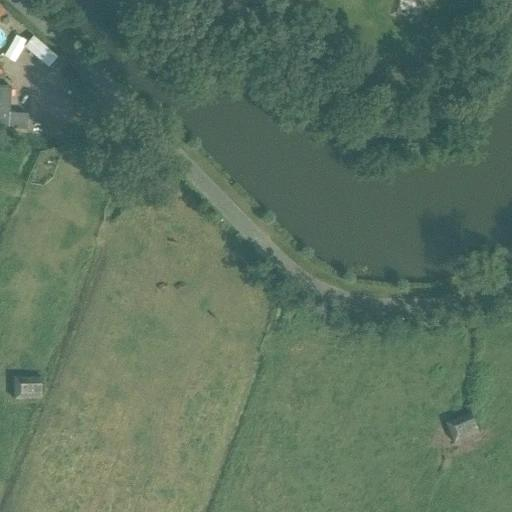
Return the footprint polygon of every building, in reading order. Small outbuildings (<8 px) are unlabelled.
[(426,0),(393,0),(390,16),(420,24),(426,0)] [(53,65),(61,53),(35,33),(26,45),(53,65)] [(0,124),(22,126),(22,112),(13,111),(14,84),(0,82),(0,124)] [(40,398),(40,389),(40,376),(13,376),(13,398),(40,398)] [(446,422),(452,438),(454,443),(479,433),(471,412),(446,422)]
